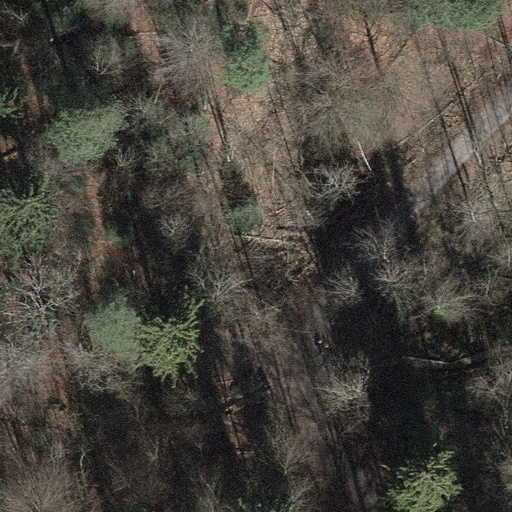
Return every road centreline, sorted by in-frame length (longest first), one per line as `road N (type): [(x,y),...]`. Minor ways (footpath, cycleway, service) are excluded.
road 1 (track): [(511,101),(384,227),(326,300),(294,367)]
road 2 (track): [(294,367),(321,444),(404,511)]
